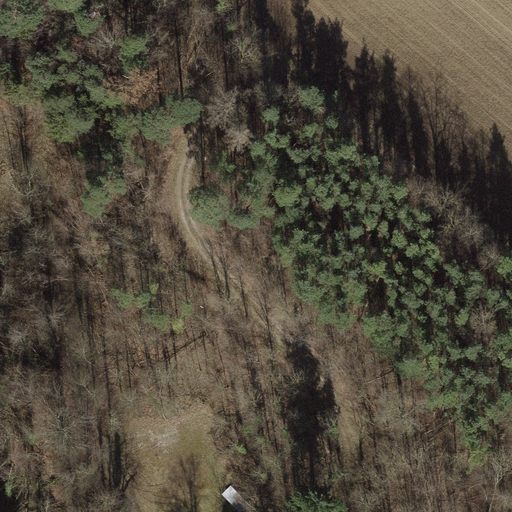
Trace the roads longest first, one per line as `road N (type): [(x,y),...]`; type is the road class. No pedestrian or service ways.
road 1 (track): [(346,511),(353,466),(347,424),(310,370),(231,285),(187,217),(182,180),(195,139),(226,104),(272,92),(328,107)]
road 2 (track): [(0,136),(27,148),(44,180),(59,222),(69,330),(101,438),(136,511)]
road 3 (track): [(511,262),(328,107),(228,0)]
